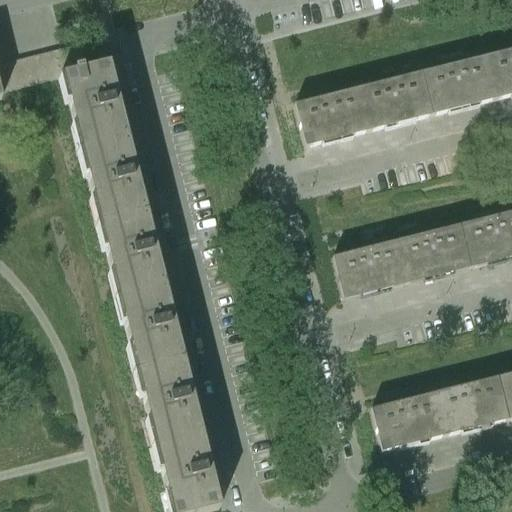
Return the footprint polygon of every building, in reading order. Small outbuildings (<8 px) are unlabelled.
[(87,73),(80,46),(49,54),(56,81),(87,73)] [(511,53),(482,61),(485,76),(492,103),(511,98),(511,53)] [(56,81),(49,54),(35,57),(42,85),(55,81),(56,81)] [(35,57),(21,61),(27,88),(42,85),(35,57)] [(21,61),(6,65),(13,92),(27,88),(21,61)] [(492,103),(485,76),(482,61),(420,76),(431,119),(492,103)] [(0,66),(0,95),(13,92),(6,65),(0,66)] [(87,73),(56,81),(55,81),(56,83),(61,82),(78,153),(74,154),(74,156),(100,149),(126,143),(107,68),(87,73)] [(420,76),(355,92),(366,135),(431,119),(420,76)] [(292,108),(296,123),(303,151),(366,135),(355,92),(292,108)] [(126,143),(100,149),(74,156),(74,157),(79,156),(96,226),(92,227),(92,229),(144,216),(126,143)] [(511,215),(457,229),(461,245),(468,272),(511,260),(511,215)] [(144,216),(92,229),(92,231),(97,230),(115,301),(110,302),(110,303),(137,297),(163,291),(144,216)] [(468,272),(461,245),(457,229),(394,245),(398,260),(405,287),(468,272)] [(405,287),(398,260),(394,245),(331,261),(341,303),(405,287)] [(163,291),(137,297),(110,303),(111,305),(116,303),(134,373),(130,373),(130,375),(180,362),(163,291)] [(180,362),(130,375),(131,377),(134,376),(152,447),(148,448),(149,449),(199,437),(180,362)] [(511,422),(511,376),(496,381),(507,423),(511,422)] [(496,381),(433,397),(443,439),(507,423),(496,381)] [(369,413),(373,428),(379,455),(443,439),(433,397),(369,413)] [(199,437),(149,449),(149,450),(153,449),(168,511),(213,511),(218,511),(199,437)]
